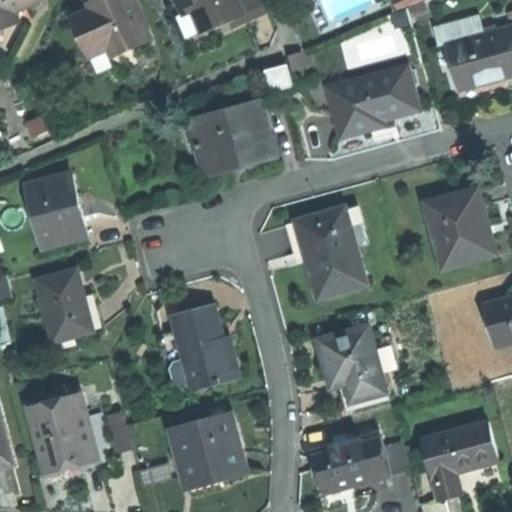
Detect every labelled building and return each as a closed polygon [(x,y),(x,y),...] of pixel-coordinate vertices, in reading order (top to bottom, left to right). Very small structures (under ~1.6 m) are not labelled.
[(20,20),(16,11),(12,3),(19,0),(20,0),(22,5),(25,4),(26,6),(39,0),(0,0),(0,31),(4,32),(2,27),(20,20)] [(19,0),(12,3),(16,11),(26,6),(25,4),(22,5),(20,0),(19,0)] [(111,0),(112,1),(92,9),(76,16),(93,55),(109,48),(113,56),(152,38),(134,0),(111,0)] [(96,0),(90,3),(92,9),(112,1),(111,0),(96,0)] [(178,0),(182,7),(197,1),(209,29),(231,19),(245,13),(239,0),(178,0)] [(231,19),(233,26),(253,18),(244,0),(239,0),(245,13),(231,19)] [(266,0),(244,0),(253,18),(271,10),(266,0)] [(393,0),(398,10),(407,6),(420,0),(393,0)] [(429,10),(423,0),(420,0),(407,6),(412,17),(429,10)] [(197,1),(182,7),(184,13),(178,16),(187,38),(209,29),(197,1)] [(440,46),(451,43),(486,32),(480,15),(435,29),(440,46)] [(486,32),(451,43),(464,85),(501,74),(511,70),(511,24),(486,32)] [(290,56),(294,71),(316,65),(312,50),(290,56)] [(411,64),(340,83),(345,103),(337,106),(344,134),(374,126),(372,119),(395,113),(422,106),(411,64)] [(289,65),(270,69),(274,87),(293,83),(289,65)] [(264,101),(201,118),(208,143),(200,145),(207,172),(236,164),(259,158),(257,152),(277,146),(264,101)] [(74,170),(30,182),(44,235),(62,230),(64,240),(90,233),(82,202),(74,170)] [(453,194),(431,200),(450,265),(494,253),(485,225),(493,222),(483,185),(453,194)] [(349,206),(359,240),(371,237),(361,202),(349,206)] [(303,219),(314,258),(325,295),(372,282),(359,240),(349,206),(322,214),(303,219)] [(314,258),(303,219),(290,223),(301,261),(314,258)] [(81,268),(41,278),(58,343),(98,333),(90,301),(81,268)] [(511,294),(490,301),(501,344),(511,341),(511,294)] [(182,328),(198,385),(199,388),(244,376),(236,348),(230,350),(225,330),(217,302),(178,313),(182,328)] [(374,322),(323,335),(329,359),(335,383),(350,379),(355,400),(391,390),(374,322)] [(198,385),(182,328),(164,333),(180,390),(198,385)] [(102,458),(91,414),(84,391),(31,405),(49,472),(80,464),(102,458)] [(0,403),(0,466),(16,462),(0,403)] [(106,410),(91,414),(102,458),(118,454),(108,416),(106,410)] [(124,412),(108,416),(118,454),(134,450),(124,412)] [(234,413),(178,430),(183,450),(186,449),(189,460),(187,461),(193,482),(222,474),(223,477),(236,473),(250,469),(234,413)] [(492,419),(427,436),(442,497),(464,491),(459,469),(477,464),(502,457),(492,419)] [(376,480),(394,475),(387,448),(383,433),(352,441),(350,433),(338,436),(341,445),(318,452),(324,474),(319,475),(324,494),(376,480)] [(387,448),(394,475),(415,470),(408,443),(387,448)]
